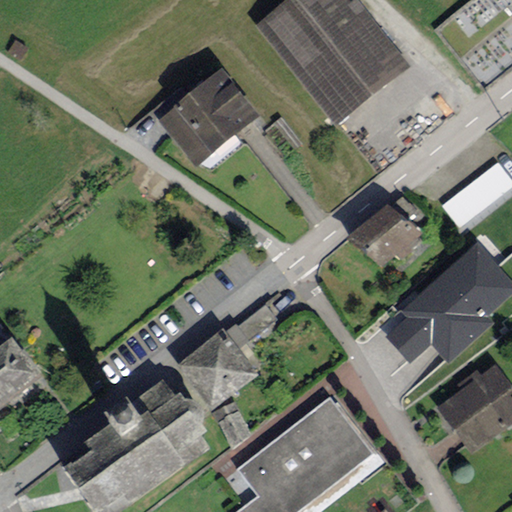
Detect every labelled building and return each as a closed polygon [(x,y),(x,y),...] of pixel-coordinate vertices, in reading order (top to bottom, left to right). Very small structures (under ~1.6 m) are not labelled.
[(411,66),(358,0),(353,0),(350,3),(347,0),(287,0),(255,25),(334,126),(411,66)] [(222,70),(158,120),(195,167),(259,117),(222,70)] [(511,188),(511,181),(498,164),(442,207),(459,229),(511,188)] [(387,204),(345,239),(380,267),(423,234),(406,219),(416,210),(402,197),(390,206),(387,204)] [(511,282),(478,244),(400,312),(406,319),(385,337),(409,364),(430,345),(447,364),(493,324),(486,317),(511,294),(511,282)] [(236,325),(225,333),(238,349),(276,321),(265,305),(237,328),(236,325)] [(223,330),(176,365),(211,411),(258,375),(238,349),(225,333),(223,330)] [(11,337),(0,345),(0,366),(21,393),(42,377),(11,337)] [(460,391),(437,408),(472,455),(511,425),(511,387),(495,365),(481,376),(477,371),(456,386),(460,391)] [(0,409),(21,393),(0,366),(0,409)] [(163,381),(130,404),(142,421),(120,437),(110,424),(84,442),(90,451),(62,470),(92,511),(122,511),(210,451),(201,438),(207,433),(200,424),(202,420),(202,415),(201,410),(198,404),(196,401),(190,399),(184,400),(179,393),(174,397),(163,381)] [(126,398),(103,414),(110,424),(120,437),(142,421),(130,404),(126,398)] [(244,511),(307,511),(376,459),(332,403),(240,475),(260,500),(244,511)]
